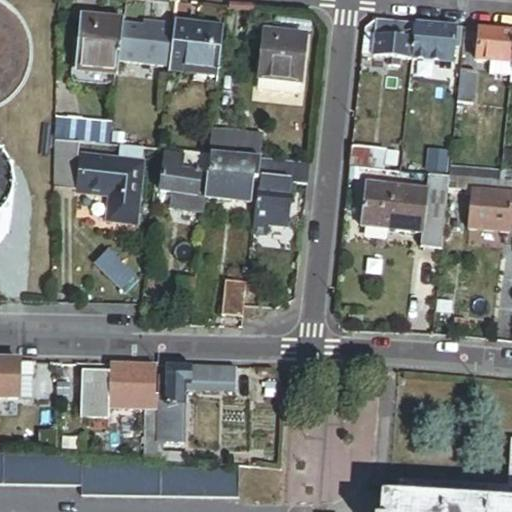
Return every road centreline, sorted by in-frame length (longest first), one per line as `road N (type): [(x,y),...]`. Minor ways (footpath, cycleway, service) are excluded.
road 1 (residential): [(313,351),(348,0)]
road 2 (residential): [(0,339),(313,351)]
road 3 (residential): [(313,351),(511,363)]
road 4 (residential): [(302,511),(313,351)]
road 5 (residential): [(366,0),(511,14)]
